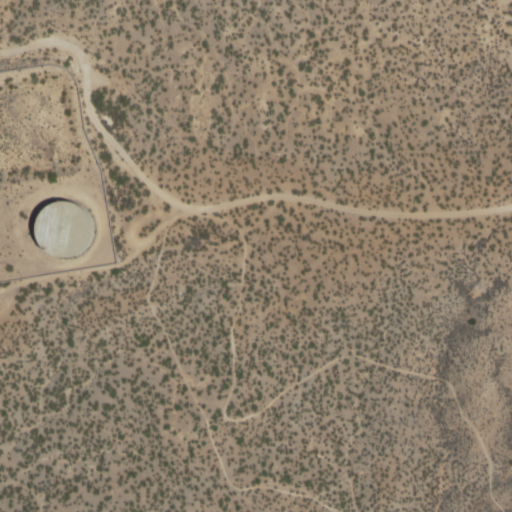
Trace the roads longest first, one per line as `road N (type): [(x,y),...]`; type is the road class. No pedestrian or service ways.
road 1 (track): [(511,205),(396,214),(279,195),(194,209),(111,153),(88,99),(84,58),(51,43),(0,51)]
road 2 (track): [(194,209),(177,212),(109,269),(0,287)]
